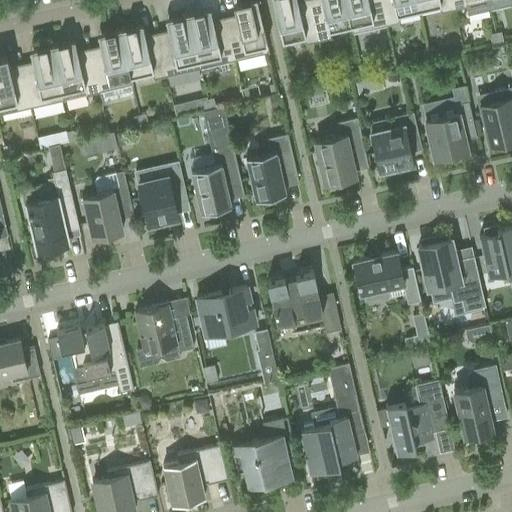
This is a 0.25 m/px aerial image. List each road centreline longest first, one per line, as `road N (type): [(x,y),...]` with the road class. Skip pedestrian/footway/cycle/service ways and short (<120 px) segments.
road 1 (residential): [(0,314),(511,199)]
road 2 (residential): [(372,511),(511,480)]
